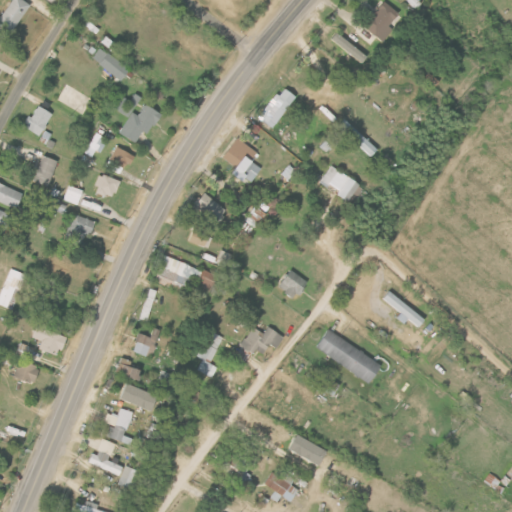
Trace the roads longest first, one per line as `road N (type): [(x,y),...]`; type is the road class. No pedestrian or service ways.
road 1 (tertiary): [(309,0),(165,195),(26,511)]
road 2 (residential): [(157,511),(362,252),(381,257),(511,378)]
road 3 (residential): [(0,127),(75,0)]
